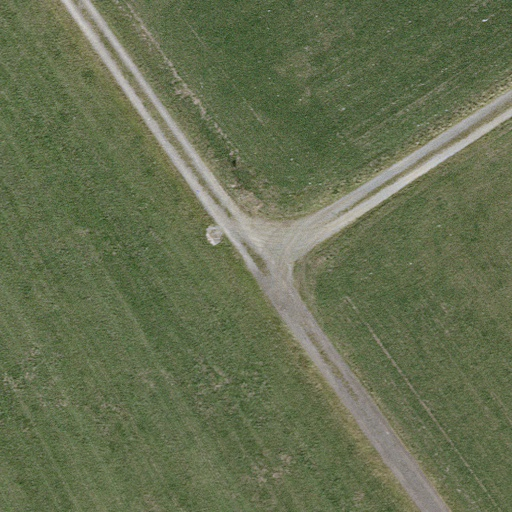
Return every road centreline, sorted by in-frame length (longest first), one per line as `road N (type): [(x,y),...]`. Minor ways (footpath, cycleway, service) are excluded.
road 1 (track): [(511,94),(260,255),(82,0)]
road 2 (track): [(441,511),(260,255)]
